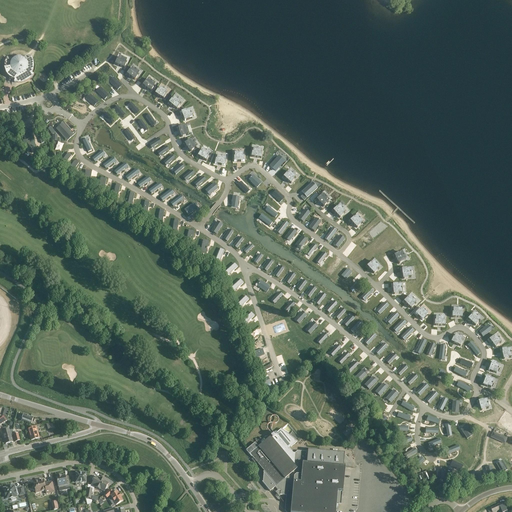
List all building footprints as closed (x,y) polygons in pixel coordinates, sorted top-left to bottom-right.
[(117,60),(115,64),(118,66),(120,67),(121,67),(124,68),(126,64),(125,63),(126,60),(123,59),(124,59),(122,58),(122,59),(119,57),(118,60),(117,60)] [(12,69),(5,73),(6,74),(7,76),(10,78),(12,79),(12,80),(15,80),(14,83),(18,84),(21,84),(24,83),(28,81),(30,79),(33,77),(34,75),(31,74),(32,73),(33,70),(34,67),(33,64),(33,61),(31,58),(24,62),(23,60),(20,59),(18,59),(15,60),(13,62),(12,64),(12,67),(12,69)] [(129,70),(127,74),(129,76),(130,77),(131,78),(135,80),(138,76),(137,76),(139,73),(136,71),(136,70),(135,70),(132,68),(130,71),(129,70)] [(60,80),(62,86),(74,80),(72,75),(60,80)] [(112,80),(110,83),(118,90),(122,86),(114,78),(111,80),(112,80)] [(145,82),(142,86),(145,87),(145,88),(146,88),(147,89),(148,90),(150,92),(153,88),(152,87),(155,84),(152,82),(151,81),(151,82),(148,80),(146,82),(145,82)] [(99,90),(97,92),(104,100),(109,95),(100,87),(98,90),(99,90)] [(158,90),(155,94),(158,96),(160,97),(161,98),(163,100),(166,95),(165,95),(167,92),(164,90),(163,89),(160,88),(159,90),(158,90)] [(88,97),(86,99),(94,106),(98,102),(90,94),(87,96),(88,97)] [(172,99),(169,103),(171,105),(172,106),(172,105),(174,107),(173,107),(174,108),(177,110),(180,106),(179,105),(181,102),(178,100),(179,100),(178,99),(177,99),(175,97),(173,100),(172,99)] [(128,105),(135,114),(139,111),(131,103),(128,106),(128,105)] [(114,109),(121,118),(125,115),(117,106),(117,107),(114,109)] [(186,110),(181,112),(182,115),(182,116),(183,115),(184,118),(183,118),(184,118),(185,121),(189,120),(189,119),(192,117),(191,114),(191,113),(189,110),(186,111),(186,110)] [(103,116),(102,116),(110,124),(114,121),(106,113),(105,113),(106,113),(103,116)] [(149,115),(146,117),(152,126),(155,124),(156,124),(149,115)] [(141,120),(138,123),(144,132),(145,132),(144,131),(147,129),(148,130),(148,129),(141,120)] [(72,137),(70,135),(72,134),(62,123),(58,127),(69,139),(72,137)] [(183,127),(178,128),(179,131),(179,132),(180,134),(179,134),(180,134),(181,138),(185,136),(185,135),(188,134),(187,131),(188,131),(188,130),(187,130),(186,127),(183,128),(183,127)] [(128,130),(124,132),(131,141),(134,139),(135,139),(128,130)] [(37,151),(33,138),(26,140),(28,150),(33,149),(34,151),(37,151)] [(85,140),(83,141),(88,152),(92,150),(88,142),(88,141),(87,139),(84,140),(85,140)] [(159,139),(149,145),(150,145),(152,148),(151,148),(151,149),(161,143),(159,139)] [(186,142),(184,144),(186,146),(186,147),(188,149),(188,150),(190,152),(194,149),(193,148),(196,146),(194,144),(195,144),(194,142),(194,143),(192,140),(189,142),(188,141),(186,142)] [(166,146),(157,153),(158,153),(160,156),(159,156),(160,157),(169,150),(166,146)] [(252,152),(251,157),(254,158),(255,158),(255,157),(257,158),(258,158),(261,159),(262,154),(261,154),(261,150),(258,150),(258,149),(257,149),(257,150),(254,149),(253,152),(252,152)] [(200,152),(197,156),(200,158),(201,158),(203,159),(203,160),(206,161),(209,157),(208,157),(209,154),(207,152),(206,151),(203,150),(201,153),(200,152)] [(102,151),(92,159),(95,162),(103,156),(105,154),(103,152),(103,153),(102,151)] [(68,153),(60,164),(63,167),(71,156),(68,153)] [(235,157),(234,157),(234,162),(237,162),(238,162),(238,161),(240,161),(240,162),(241,162),(244,162),(244,157),(243,157),(242,153),(239,153),(238,153),(235,154),(235,157)] [(172,155),(163,163),(164,163),(166,166),(175,158),(172,155)] [(216,159),(215,164),(218,165),(219,165),(219,164),(221,165),(221,166),(221,165),(225,166),(226,161),(224,161),(225,158),(222,157),(222,156),(221,156),(221,157),(217,156),(217,159),(216,159)] [(270,166),(276,171),(282,164),(279,161),(281,159),(278,156),(270,166)] [(113,158),(103,165),(106,169),(113,163),(114,163),(116,161),(114,159),(113,158)] [(75,161),(68,171),(71,174),(79,164),(75,161)] [(125,163),(114,171),(117,175),(125,168),(126,169),(128,167),(126,165),(125,163)] [(181,164),(173,172),(176,174),(175,175),(176,175),(184,167),(181,164)] [(136,169),(126,177),(128,181),(137,174),(137,175),(139,173),(137,171),(136,169)] [(86,170),(84,182),(90,183),(92,171),(86,170)] [(192,170),(183,178),(186,181),(185,181),(194,174),(192,170)] [(286,174),(283,177),(286,179),(285,179),(286,180),(288,181),(288,182),(291,184),(294,180),(293,179),(295,177),(293,175),(293,174),(292,173),(292,174),(290,172),(287,174),(286,174)] [(251,178),(249,180),(257,188),(261,183),(253,176),(251,177),(250,178),(251,178)] [(147,177),(138,184),(140,187),(148,182),(151,180),(149,178),(148,178),(147,177)] [(203,177),(194,184),(197,187),(196,187),(197,187),(205,180),(203,177)] [(100,178),(98,190),(104,191),(106,179),(100,178)] [(241,182),(238,185),(246,194),(249,191),(241,182)] [(158,183),(149,190),(151,194),(159,188),(159,189),(162,187),(160,185),(158,183)] [(312,183),(302,192),(307,198),(317,189),(312,183)] [(214,184),(205,191),(207,193),(207,194),(208,194),(209,196),(218,189),(214,184)] [(170,190),(160,198),(163,201),(171,195),(174,194),(172,191),(172,192),(170,190)] [(274,193),(272,195),(280,203),(284,198),(276,190),(274,193)] [(320,196),(316,200),(319,202),(318,202),(319,203),(320,204),(321,205),(323,207),(327,204),(326,203),(328,201),(326,198),(327,198),(326,197),(325,197),(323,195),(321,197),(320,196)] [(180,196),(171,203),(173,207),(181,201),(183,200),(182,197),(181,198),(180,196)] [(193,203),(184,210),(188,215),(197,208),(196,206),(195,205),(193,203)] [(336,207),(333,211),(335,213),(335,214),(336,213),(337,215),(337,216),(339,218),(343,215),(342,214),(345,212),(343,209),(342,208),(340,206),(337,208),(336,207)] [(267,209),(266,211),(275,218),(278,215),(270,209),(270,208),(268,207),(266,209),(267,209)] [(305,210),(298,218),(303,222),(310,213),(307,211),(305,210)] [(261,216),(259,218),(261,220),(262,220),(269,226),(272,222),(262,215),(261,216)] [(354,218),(350,221),(352,223),(352,224),(353,223),(354,225),(354,226),(357,228),(360,225),(359,224),(362,222),(360,219),(359,218),(359,219),(357,216),(354,218)] [(316,219),(309,228),(314,231),(321,222),(319,221),(319,220),(318,220),(316,219)] [(278,229),(277,231),(279,233),(281,234),(289,224),(285,221),(279,229),(278,229)] [(217,222),(211,231),(216,234),(222,225),(220,223),(219,223),(217,222)] [(370,233),(374,237),(381,231),(377,226),(370,233)] [(376,237),(382,244),(394,233),(389,226),(376,237)] [(331,231),(325,239),(328,242),(336,232),(334,231),(335,230),(332,228),(331,231)] [(292,229),(285,238),(287,240),(287,239),(290,241),(296,232),(292,229)] [(230,230),(223,239),(227,242),(233,232),(230,230)] [(188,231),(186,242),(192,243),(194,232),(188,231)] [(302,236),(295,245),(297,247),(298,247),(300,249),(307,240),(302,236)] [(339,236),(333,244),(338,248),(345,239),(342,237),(342,238),(339,236)] [(240,237),(233,246),(237,249),(244,239),(243,239),(243,240),(240,237)] [(394,252),(405,243),(400,238),(390,247),(394,252)] [(203,241),(201,252),(207,253),(209,242),(203,241)] [(313,244),(306,254),(309,256),(317,247),(313,244)] [(250,245),(244,251),(246,254),(253,247),(251,245),(250,245)] [(220,249),(215,261),(220,263),(224,251),(220,249)] [(363,249),(353,258),(358,264),(368,255),(363,249)] [(323,252),(316,262),(319,264),(327,255),(323,252)] [(398,253),(394,256),(395,258),(396,259),(397,261),(397,262),(399,265),(403,262),(402,261),(405,260),(404,257),(404,256),(404,255),(403,256),(402,253),(399,254),(398,253)] [(259,255),(254,262),(257,264),(262,257),(262,256),(260,254),(259,255)] [(270,260),(263,269),(266,271),(273,262),(270,260)] [(370,263),(367,267),(369,269),(369,270),(370,269),(371,271),(371,272),(373,274),(377,271),(376,270),(379,268),(377,265),(376,264),(374,262),(371,264),(370,263)] [(234,263),(225,272),(228,276),(237,267),(234,263)] [(281,266),(274,275),(277,278),(284,268),(284,269),(281,266)] [(406,269),(401,269),(402,273),(403,275),(402,275),(402,276),(403,279),(408,279),(408,277),(411,277),(411,274),(411,273),(411,272),(410,272),(410,269),(406,270),(406,269)] [(292,273),(285,282),(289,284),(295,275),(292,273)] [(240,280),(231,288),(234,292),(243,283),(240,280)] [(303,280),(296,289),(300,292),(307,282),(306,283),(303,280)] [(362,280),(353,288),(355,290),(356,291),(358,292),(366,285),(362,280)] [(259,284),(257,286),(267,293),(270,287),(261,281),(259,283),(258,284),(259,284)] [(397,284),(393,285),(393,288),(393,289),(393,288),(393,291),(393,295),(398,294),(398,293),(402,293),(401,290),(402,290),(402,288),(401,288),(401,285),(398,285),(397,284)] [(313,286),(306,295),(309,298),(316,289),(313,287),(313,286)] [(371,288),(362,297),(363,298),(365,300),(367,298),(366,298),(374,291),(371,288)] [(279,292),(271,301),(274,304),(283,295),(279,292)] [(322,293),(315,303),(318,306),(326,296),(322,293)] [(245,296),(236,305),(239,309),(249,300),(245,296)] [(407,298),(403,302),(406,304),(406,305),(407,304),(408,306),(408,307),(411,309),(414,305),(413,305),(416,302),(413,300),(414,299),(413,299),(410,297),(408,299),(407,298)] [(334,301),(326,310),(329,313),(337,304),(334,301)] [(291,302),(284,310),(287,313),(295,305),(291,302)] [(378,309),(376,311),(378,313),(380,314),(388,306),(385,303),(378,310),(378,309)] [(342,308),(335,317),(338,320),(346,311),(345,311),(342,309),(343,308),(342,308)] [(419,310),(415,314),(418,316),(417,316),(418,317),(418,316),(420,318),(420,319),(422,321),(426,317),(425,316),(427,314),(425,312),(426,311),(425,310),(424,311),(422,309),(420,311),(419,310)] [(452,313),(452,318),(455,318),(456,318),(456,317),(458,317),(458,318),(459,318),(462,318),(462,313),(461,313),(461,310),(458,310),(458,309),(457,309),(457,310),(453,309),(453,313),(452,313)] [(251,312),(242,321),(245,325),(254,316),(251,312)] [(302,312),(294,320),(299,324),(307,316),(304,313),(304,314),(302,312)] [(388,319),(386,321),(388,324),(389,323),(390,325),(399,316),(395,313),(389,320),(388,319)] [(471,316),(467,319),(470,322),(471,322),(472,323),(472,324),(473,324),(475,326),(478,323),(477,322),(480,319),(477,317),(478,317),(477,316),(476,316),(474,314),(472,317),(471,316)] [(351,315),(343,324),(346,327),(354,318),(354,319),(351,316),(351,315)] [(435,321),(434,326),(438,326),(438,325),(441,326),(440,326),(441,326),(444,326),(445,321),(443,321),(444,318),(440,318),(440,317),(439,317),(439,318),(436,317),(436,321),(435,321)] [(394,328),(393,329),(395,330),(394,331),(396,333),(398,331),(398,330),(406,323),(403,320),(394,328)] [(313,322),(305,330),(310,334),(318,326),(315,324),(313,322)] [(359,322),(351,331),(354,334),(360,327),(361,327),(363,325),(361,323),(360,323),(359,322)] [(488,325),(479,332),(483,337),(492,330),(490,328),(490,327),(490,328),(488,325)] [(402,336),(401,337),(402,338),(402,339),(404,341),(406,339),(406,338),(413,331),(410,328),(402,336)] [(325,333),(317,342),(320,345),(328,336),(325,333)] [(371,336),(364,343),(368,346),(376,337),(374,336),(375,335),(373,333),(371,335),(371,336)] [(453,338),(451,342),(454,344),(455,343),(457,344),(456,345),(457,345),(460,347),(462,342),(461,342),(463,339),(460,337),(459,336),(459,337),(456,335),(454,338),(453,338)] [(493,337),(489,340),(491,342),(491,343),(492,343),(493,344),(492,345),(493,345),(495,348),(499,345),(498,344),(501,342),(499,339),(499,338),(498,338),(496,336),(493,338),(493,337)] [(417,349),(416,352),(418,353),(419,353),(420,354),(422,351),(422,350),(426,342),(422,340),(418,348),(418,349),(418,350),(417,349)] [(382,346),(375,353),(379,356),(387,347),(386,346),(386,345),(384,343),(382,346)] [(431,343),(426,354),(430,356),(435,345),(431,343)] [(470,344),(468,346),(470,348),(477,356),(480,353),(473,344),(472,343),(471,344),(470,344)] [(338,345),(329,353),(332,357),(341,348),(338,345)] [(506,349),(501,350),(502,353),(502,354),(503,353),(503,356),(502,356),(503,356),(503,360),(508,359),(508,358),(511,357),(511,354),(511,352),(510,352),(510,349),(506,350),(506,349)] [(346,353),(338,361),(341,364),(349,356),(346,353)] [(394,353),(386,362),(389,365),(397,357),(397,356),(396,357),(394,354),(394,353)] [(288,366),(290,364),(282,357),(280,359),(288,366)] [(461,360),(460,364),(471,368),(472,364),(461,360)] [(355,361),(347,370),(350,373),(358,365),(355,361)] [(489,368),(488,371),(493,373),(493,372),(496,373),(498,370),(499,369),(498,369),(499,366),(496,364),(496,363),(492,362),(491,365),(491,364),(490,365),(491,365),(490,367),(489,368)] [(501,364),(496,376),(505,380),(508,374),(503,372),(505,366),(501,364)] [(405,365),(397,373),(400,376),(408,368),(408,367),(407,368),(405,365)] [(455,368),(453,372),(464,377),(465,375),(465,376),(467,373),(464,372),(455,368)] [(363,370),(355,378),(359,382),(367,374),(365,373),(365,372),(364,372),(363,370)] [(440,372),(439,374),(441,376),(441,375),(450,381),(452,378),(443,371),(442,370),(441,372),(440,372)] [(415,374),(406,382),(409,385),(418,377),(417,377),(414,374),(415,374)] [(484,382),(482,385),(487,387),(487,386),(491,387),(492,384),(492,385),(493,383),(492,383),(493,380),(490,379),(491,378),(486,376),(485,379),(484,380),(485,380),(484,382),(483,382),(484,382)] [(372,377),(364,385),(369,390),(377,382),(375,380),(374,379),(372,377)] [(459,382),(457,386),(464,390),(466,391),(469,393),(470,390),(469,390),(470,388),(467,387),(466,386),(459,382)] [(383,384),(375,392),(380,396),(387,388),(385,386),(386,386),(385,385),(385,386),(383,384)] [(423,386),(416,393),(420,396),(428,387),(427,386),(425,384),(423,386)] [(393,390),(386,399),(390,403),(398,395),(396,393),(395,392),(393,390)] [(433,394),(426,401),(429,404),(438,395),(436,394),(437,394),(434,392),(432,394),(433,394)] [(442,401),(438,409),(442,411),(447,401),(445,400),(446,399),(443,398),(442,401)] [(483,400),(478,401),(479,404),(479,405),(480,407),(479,407),(480,408),(481,411),(485,410),(485,408),(488,408),(488,404),(488,403),(487,403),(486,400),(483,401),(483,400)] [(403,402),(401,405),(411,412),(412,410),(413,410),(414,408),(412,406),(411,406),(403,402)] [(511,413),(505,410),(497,423),(511,431),(511,413)] [(398,413),(397,417),(408,421),(409,419),(410,417),(407,416),(398,413)] [(31,424),(33,418),(23,414),(23,415),(20,414),(19,418),(22,419),(21,420),(31,424)] [(379,422),(376,426),(381,430),(383,427),(387,419),(382,416),(379,422)] [(427,418),(426,421),(429,422),(429,421),(438,425),(440,421),(428,416),(428,418),(427,418)] [(463,428),(461,430),(467,439),(472,435),(466,426),(464,427),(463,428)] [(36,427),(28,430),(31,441),(39,439),(36,427)] [(298,451),(295,453),(293,453),(289,448),(297,442),(281,429),(277,433),(276,432),(258,447),(255,443),(246,450),(252,457),(253,458),(251,459),(254,463),(256,461),(264,471),(263,472),(264,473),(263,482),(262,482),(270,491),(275,487),(278,490),(281,491),(280,495),(286,495),(285,511),(286,511),(335,511),(336,509),(338,510),(339,504),(341,505),(343,492),(345,467),(351,468),(351,464),(344,455),(298,451)] [(12,442),(10,434),(13,434),(12,430),(2,432),(3,436),(4,436),(6,444),(12,442)] [(493,432),(491,438),(505,444),(507,439),(493,432)] [(408,438),(399,441),(400,446),(412,441),(411,440),(412,440),(411,437),(408,438)] [(439,439),(428,443),(429,445),(428,445),(430,448),(432,447),(441,443),(439,439)] [(489,442),(487,448),(499,452),(501,447),(489,442)] [(458,445),(447,450),(448,452),(447,452),(448,455),(451,454),(451,453),(460,450),(458,445)] [(412,450),(404,455),(406,459),(417,453),(416,451),(415,449),(412,450)] [(493,456),(493,452),(488,452),(488,455),(485,455),(485,460),(497,461),(497,456),(493,456)] [(419,460),(412,466),(415,469),(424,461),(423,460),(423,459),(421,457),(419,459),(419,460)] [(452,464),(451,467),(461,471),(463,466),(453,461),(452,464)] [(503,461),(497,465),(502,473),(508,470),(503,461)] [(493,467),(486,468),(488,477),(495,475),(493,467)] [(75,476),(72,476),(72,483),(75,483),(76,485),(80,485),(80,483),(86,483),(86,478),(87,476),(87,475),(86,473),(85,473),(83,473),(81,474),(75,474),(75,476)] [(481,473),(474,474),(476,483),(483,482),(481,473)] [(66,482),(64,475),(61,476),(57,477),(56,477),(58,486),(59,492),(71,489),(69,481),(66,482)] [(96,477),(91,485),(95,487),(100,490),(100,489),(104,491),(105,489),(106,489),(108,487),(107,485),(108,483),(104,481),(100,478),(100,479),(96,477)] [(33,487),(32,488),(33,490),(34,491),(35,491),(36,493),(45,491),(46,494),(54,492),(52,482),(44,484),(43,480),(33,482),(34,486),(33,487)] [(11,487),(11,486),(8,487),(5,488),(4,490),(5,493),(4,493),(4,497),(5,496),(6,499),(11,498),(11,500),(12,501),(15,500),(16,499),(15,497),(17,497),(16,494),(19,494),(19,495),(26,494),(25,487),(18,488),(18,489),(15,490),(14,486),(11,487)] [(110,489),(104,495),(107,498),(110,495),(116,505),(123,501),(117,491),(113,494),(112,493),(113,492),(110,489)] [(497,505),(499,510),(500,511),(505,511),(508,511),(506,506),(504,502),(497,505)]
